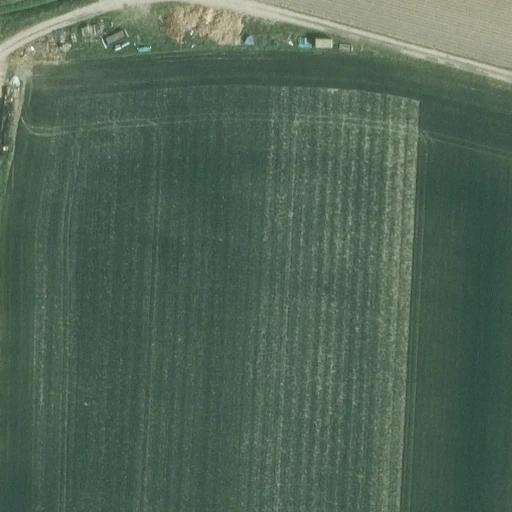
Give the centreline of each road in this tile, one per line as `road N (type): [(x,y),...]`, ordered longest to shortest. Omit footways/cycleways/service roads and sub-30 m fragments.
road 1 (track): [(214,0),(511,77)]
road 2 (track): [(0,54),(36,30),(119,0)]
